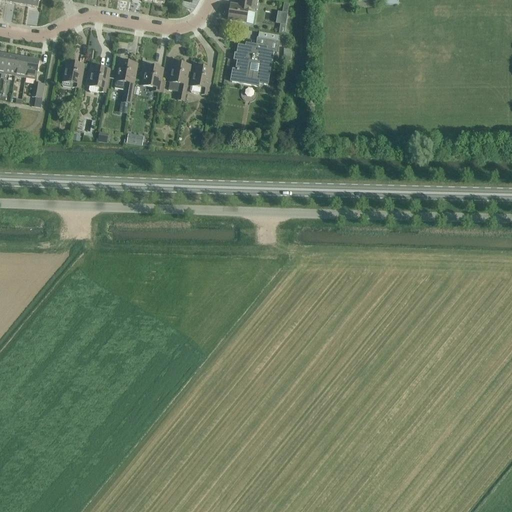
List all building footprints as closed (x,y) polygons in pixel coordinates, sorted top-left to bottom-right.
[(28,0),(27,7),(38,9),(39,0),(28,0)] [(258,0),(238,0),(238,6),(231,5),(228,21),(246,24),(248,12),(256,13),(258,0)] [(280,25),(279,34),(284,35),(289,5),(284,4),(282,12),(280,25)] [(238,55),(236,70),(232,69),(230,82),(259,87),(259,84),(267,85),(273,52),(278,53),(280,42),(257,38),(256,46),(246,44),(245,47),(238,45),(236,55),(238,55)] [(4,78),(5,75),(8,57),(0,55),(0,74),(2,74),(1,78),(4,78)] [(19,58),(8,57),(5,75),(15,77),(19,58)] [(19,58),(15,77),(26,79),(29,60),(19,58)] [(40,62),(29,60),(26,79),(36,81),(40,62)] [(119,62),(116,81),(115,89),(124,91),(122,104),(131,105),(134,87),(135,82),(138,65),(119,62)] [(84,66),(78,65),(66,63),(62,86),(63,87),(72,89),(73,88),(80,89),(84,66)] [(176,88),(180,89),(178,101),(184,103),(191,66),(173,63),(169,83),(170,83),(168,89),(170,91),(174,91),(175,90),(176,88)] [(92,67),(90,77),(89,87),(89,91),(90,93),(97,94),(99,93),(99,92),(106,94),(110,70),(92,67)] [(145,67),(144,76),(142,86),(153,88),(153,92),(159,93),(162,81),(163,70),(145,67)] [(194,67),(191,87),(190,92),(191,94),(208,96),(212,70),(194,67)] [(42,100),(45,85),(34,83),(32,98),(42,100)] [(99,132),(98,142),(107,144),(109,134),(99,132)] [(127,145),(143,146),(144,136),(127,135),(127,145)]
